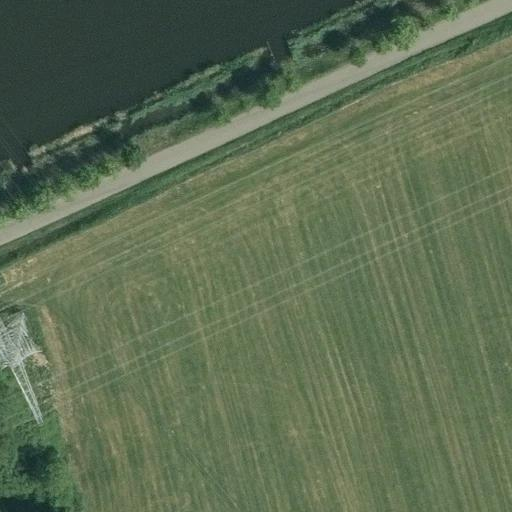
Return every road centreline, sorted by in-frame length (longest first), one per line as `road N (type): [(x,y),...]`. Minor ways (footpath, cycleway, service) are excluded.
road 1 (unclassified): [(160,165),(511,4)]
road 2 (unclassified): [(160,165),(0,238)]
